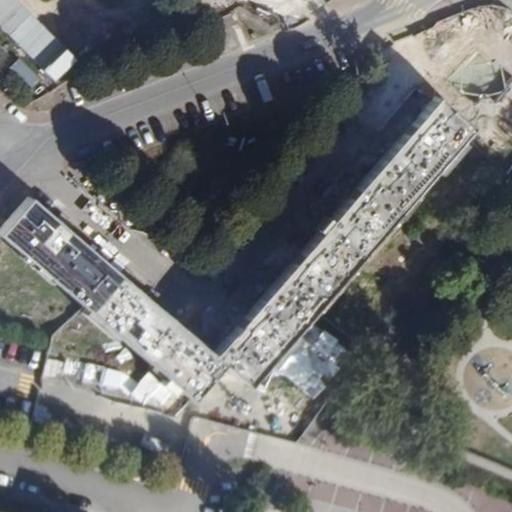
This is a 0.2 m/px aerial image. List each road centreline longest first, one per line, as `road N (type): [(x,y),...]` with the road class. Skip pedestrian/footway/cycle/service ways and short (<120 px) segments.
road 1 (residential): [(27,151),(401,0)]
road 2 (residential): [(459,511),(437,497),(203,435)]
road 3 (residential): [(203,435),(0,379)]
road 4 (residential): [(0,462),(175,511)]
